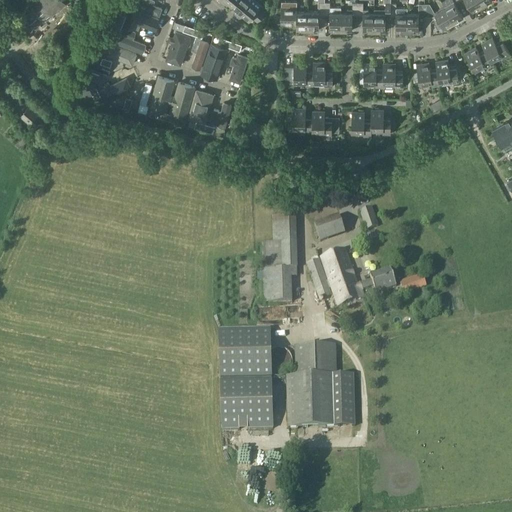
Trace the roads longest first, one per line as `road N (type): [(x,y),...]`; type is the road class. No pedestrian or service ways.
road 1 (unclassified): [(511,82),(373,158),(257,158),(55,101),(17,63),(0,23)]
road 2 (residential): [(347,42),(449,38),(511,5)]
road 3 (residential): [(204,0),(241,29),(276,41),(347,42)]
road 4 (residential): [(233,90),(153,63),(175,0)]
